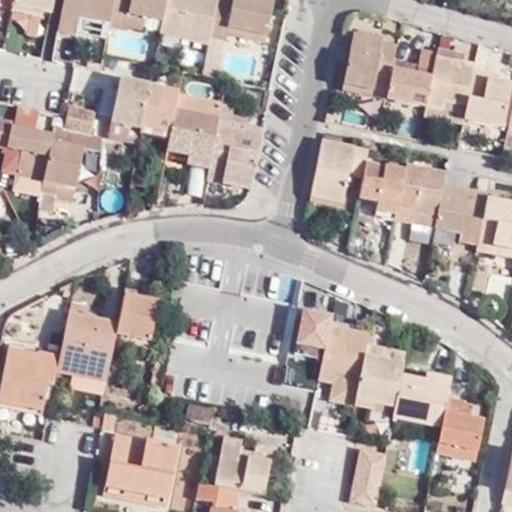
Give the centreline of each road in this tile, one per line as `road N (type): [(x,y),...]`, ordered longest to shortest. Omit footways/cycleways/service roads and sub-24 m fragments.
road 1 (residential): [(0,302),(151,239),(285,246)]
road 2 (residential): [(285,246),(326,0)]
road 3 (residential): [(285,246),(412,299),(505,357)]
road 4 (residential): [(356,0),(511,36)]
road 5 (residential): [(505,357),(489,511)]
